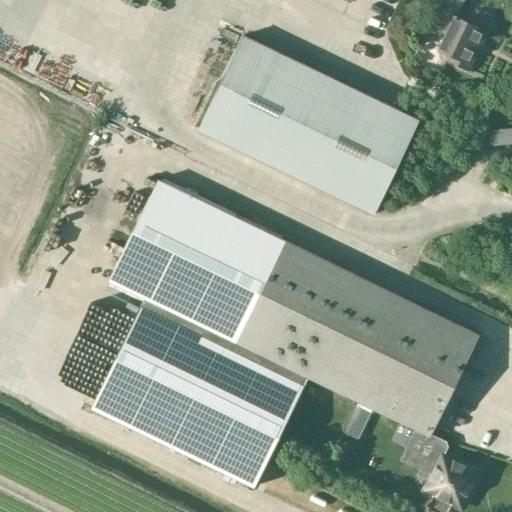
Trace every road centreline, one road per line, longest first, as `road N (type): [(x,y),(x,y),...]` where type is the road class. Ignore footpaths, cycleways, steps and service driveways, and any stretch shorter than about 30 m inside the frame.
road 1 (unknown): [(511,222),(412,236),(373,233),(142,119)]
road 2 (unknown): [(142,119),(90,79),(41,0)]
road 3 (unknown): [(142,119),(210,0)]
road 4 (unknown): [(256,0),(317,33),(341,23),(355,0)]
